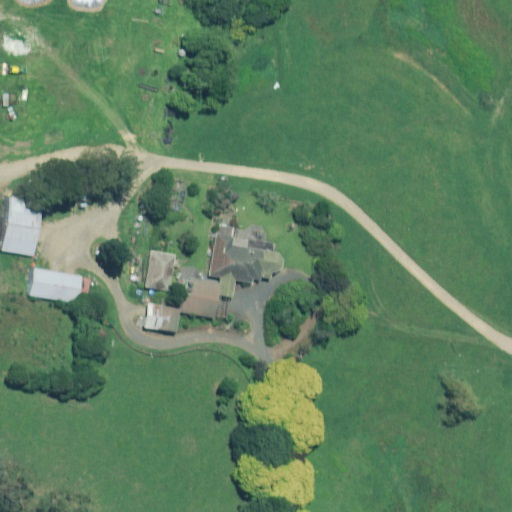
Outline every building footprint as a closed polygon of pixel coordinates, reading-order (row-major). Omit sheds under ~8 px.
[(37,202),(7,197),(0,249),(0,251),(30,256),(37,202)] [(138,223),(136,231),(149,234),(151,225),(138,223)] [(276,254),(274,253),(259,251),(227,247),(230,226),(214,224),(206,276),(218,278),(216,295),(229,297),(231,281),(248,283),(248,278),(255,279),(256,278),(268,280),(269,273),(272,273),(273,273),(275,272),(276,271),(277,270),(278,268),(279,267),(280,265),(280,263),(280,262),(280,260),(279,258),(278,257),(277,256),(276,254)] [(171,255),(148,251),(142,288),(166,291),(171,255)] [(79,277),(31,269),(27,295),(74,304),(79,277)] [(166,307),(145,304),(141,329),(163,332),(166,307)]
